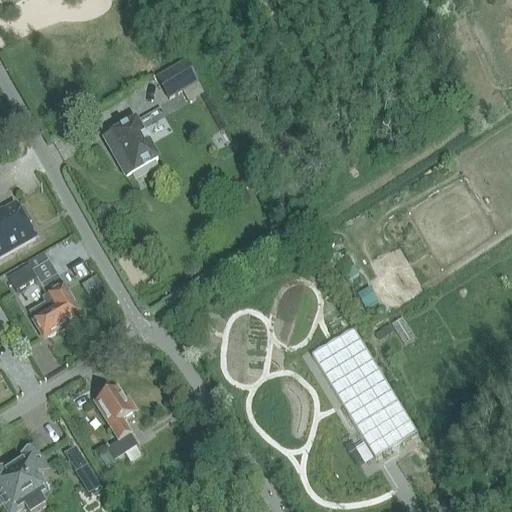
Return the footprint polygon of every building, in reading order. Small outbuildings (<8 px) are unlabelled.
[(186,64),(158,81),(169,101),(183,94),(186,92),(198,85),(186,64)] [(147,139),(138,123),(103,142),(126,181),(160,161),(150,144),(149,145),(146,140),(147,139)] [(31,225),(22,211),(18,213),(15,206),(0,214),(0,260),(34,241),(30,234),(27,227),(31,225)] [(80,318),(63,288),(57,279),(50,268),(48,264),(46,265),(42,257),(28,266),(27,266),(29,268),(32,274),(36,281),(40,288),(46,298),(49,303),(64,326),(68,328),(76,323),(77,320),(80,318)] [(27,266),(7,278),(16,293),(36,281),(32,274),(29,268),(27,266)] [(92,279),(80,287),(87,298),(97,292),(97,291),(101,289),(94,278),(92,279)] [(44,306),(28,315),(43,340),(45,338),(49,339),(56,335),(56,331),(64,326),(49,303),(46,298),(41,301),(44,306)] [(402,321),(392,327),(395,333),(404,347),(414,340),(402,321)] [(373,336),(378,344),(394,334),(390,327),(381,332),(380,331),(373,336)] [(353,333),(312,359),(375,463),(417,437),(391,396),(353,333)] [(94,406),(118,444),(109,450),(107,447),(105,449),(107,453),(114,464),(125,457),(135,450),(138,448),(131,438),(132,437),(123,423),(136,414),(127,400),(126,401),(126,402),(118,390),(114,392),(113,389),(101,397),(103,400),(94,406)] [(20,457),(24,464),(7,475),(5,471),(0,473),(0,511),(1,511),(2,511),(43,511),(48,510),(42,502),(51,497),(39,480),(49,474),(33,448),(20,457)] [(101,490),(85,465),(75,450),(74,450),(65,456),(76,475),(75,476),(89,498),(101,490)] [(135,450),(125,457),(130,465),(141,458),(135,450)] [(106,469),(114,464),(107,453),(99,458),(106,469)]
